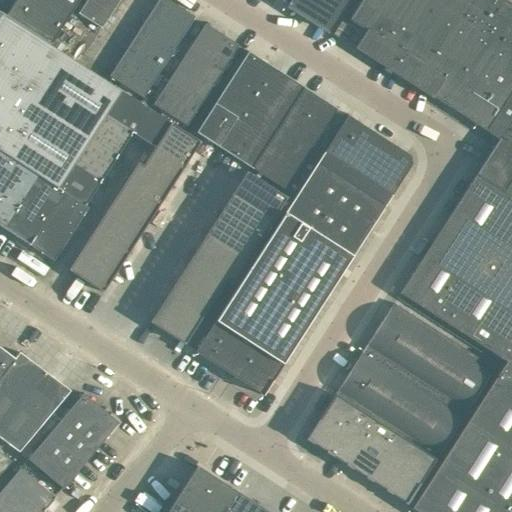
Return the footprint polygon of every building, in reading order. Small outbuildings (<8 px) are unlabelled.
[(7,0),(1,9),(1,10),(46,39),(69,3),(71,0),(7,0)] [(78,0),(74,6),(97,21),(110,0),(78,0)] [(149,0),(140,15),(122,42),(156,64),(173,37),(189,11),(190,10),(175,0),(149,0)] [(286,0),(323,23),(338,0),(286,0)] [(511,0),(353,0),(345,13),(366,26),(355,43),(482,124),(511,76),(511,0)] [(0,9),(0,79),(85,134),(100,109),(113,89),(116,84),(46,39),(1,10),(0,9)] [(337,16),(329,28),(341,35),(348,23),(337,16)] [(201,17),(149,98),(182,119),(234,39),(234,38),(201,17)] [(122,42),(105,69),(138,90),(156,64),(122,42)] [(244,46),(193,126),(237,154),(243,158),(248,161),(281,182),(331,104),(332,101),(299,80),(295,77),(289,73),(245,45),(244,46)] [(461,186),(396,287),(502,355),(408,502),(423,511),(511,511),(511,76),(482,124),(495,132),(473,168),(461,186)] [(0,79),(0,148),(5,152),(32,169),(54,183),(69,158),(85,134),(0,79)] [(113,89),(100,109),(128,126),(151,141),(152,138),(166,117),(144,102),(116,84),(113,89)] [(100,109),(85,134),(112,151),(128,126),(100,109)] [(343,109),(320,145),(387,188),(404,162),(407,157),(405,148),(343,109)] [(166,117),(152,138),(181,157),(190,143),(195,135),(166,117)] [(85,134),(69,158),(96,175),(112,151),(85,134)] [(151,141),(138,160),(167,179),(168,178),(176,165),(181,157),(152,138),(151,141)] [(211,314),(191,345),(258,388),(278,357),(348,249),(380,199),(387,188),(320,145),(313,156),(281,206),(211,314)] [(5,152),(0,160),(0,219),(32,169),(5,152)] [(133,157),(119,178),(154,200),(159,192),(167,179),(138,160),(133,157)] [(69,158),(54,183),(59,186),(80,200),(81,199),(96,175),(69,158)] [(237,174),(228,187),(269,213),(283,191),(242,165),(237,174)] [(32,169),(0,219),(0,222),(26,239),(59,186),(54,183),(32,169)] [(119,178),(106,199),(140,221),(145,214),(154,200),(119,178)] [(59,186),(26,239),(49,254),(84,201),(81,199),(80,200),(59,186)] [(215,208),(214,209),(255,235),(269,213),(228,187),(223,195),(215,208)] [(106,199),(92,220),(127,242),(136,228),(140,221),(106,199)] [(206,222),(201,230),(241,256),(255,235),(214,209),(206,222)] [(92,220),(78,242),(113,264),(114,263),(122,250),(127,242),(92,220)] [(192,244),(186,252),(221,274),(227,278),(241,256),(201,230),(200,230),(192,244)] [(78,242),(64,264),(99,286),(103,279),(112,265),(113,264),(78,242)] [(182,258),(174,272),(208,295),(221,274),(186,252),(182,258)] [(160,293),(160,294),(195,316),(208,295),(174,272),(169,280),(160,293)] [(150,309),(146,316),(166,329),(177,336),(180,338),(195,316),(160,294),(159,296),(150,309)] [(389,296),(360,342),(461,406),(490,361),(390,296),(389,296)] [(360,342),(331,387),(352,401),(372,413),(391,426),(411,439),(432,452),(461,406),(360,342)] [(5,348),(0,354),(0,432),(16,444),(66,384),(14,346),(10,352),(5,348)] [(79,387),(25,451),(59,480),(113,415),(79,387)] [(331,387),(302,433),(323,446),(352,401),(331,387)] [(352,401),(323,446),(342,459),(372,413),(352,401)] [(372,413),(342,459),(362,472),(391,426),(372,413)] [(391,426),(362,472),(382,484),(411,439),(391,426)] [(411,439),(382,484),(403,498),(432,452),(411,439)] [(193,459),(179,481),(219,506),(233,485),(193,459)] [(0,481),(0,511),(33,511),(51,491),(16,462),(0,481)] [(179,481),(170,495),(196,511),(215,511),(219,506),(179,481)] [(215,511),(274,511),(275,511),(233,485),(219,506),(215,511)] [(196,511),(170,495),(158,511),(196,511)]
